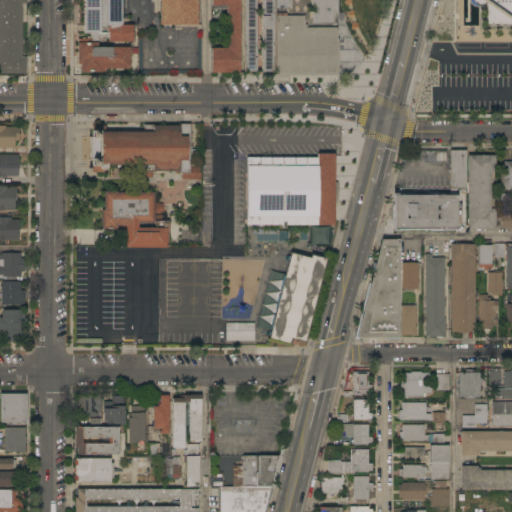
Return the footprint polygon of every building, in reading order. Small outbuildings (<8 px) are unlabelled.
[(0,74),(0,0),(27,0),(27,3),(21,3),(21,57),(26,57),(26,74),(0,74)] [(120,0),(121,25),(133,25),(133,42),(109,42),(109,37),(98,37),(98,47),(130,47),(130,69),(105,69),(105,72),(81,72),(81,64),(78,64),(78,39),(90,39),(90,33),(84,33),(84,0),(120,0)] [(160,0),(197,0),(197,25),(160,25),(160,0)] [(240,0),(240,73),(211,73),(211,48),(227,48),(227,8),(212,8),(212,0),(240,0)] [(256,0),(256,72),(244,72),(244,0),(256,0)] [(273,0),(274,72),(262,72),(261,0),(273,0)] [(337,0),(337,24),(331,24),(312,24),(312,9),(290,9),(290,10),(276,10),(276,0),(337,0)] [(511,0),(511,26),(486,26),(486,4),(483,4),(481,5),(479,6),(475,6),(473,3),(471,0),(511,0)] [(338,74),(338,76),(276,75),(277,16),(305,16),(305,21),(305,25),(307,25),(307,28),(338,28),(337,39),(339,39),(339,72),(338,72),(338,74)] [(90,137),(93,137),(93,126),(105,126),(105,132),(144,132),(144,125),(154,125),(154,126),(179,126),(179,124),(190,124),(190,167),(201,167),(201,179),(182,180),(182,174),(175,174),(175,172),(152,172),(152,178),(146,178),(146,172),(140,172),(140,165),(108,165),(108,168),(107,169),(106,170),(105,170),(105,173),(92,173),(93,160),(90,160),(90,137)] [(0,148),(0,126),(6,126),(6,128),(19,128),(19,141),(15,141),(15,148),(0,148)] [(466,189),(451,189),(451,187),(450,187),(450,150),(466,150),(466,189)] [(0,155),(19,155),(18,177),(7,177),(7,178),(0,178),(0,155)] [(334,183),(338,183),(338,200),(334,200),(334,225),(247,225),(247,158),(317,158),(317,155),(328,155),(334,155),(334,183)] [(495,156),(495,171),(490,171),(490,209),(495,209),(495,229),(468,229),(467,156),(495,156)] [(511,162),(511,193),(506,193),(507,187),(504,187),(504,179),(503,179),(504,162),(511,162)] [(7,209),(7,210),(0,210),(0,186),(6,186),(6,188),(9,188),(9,187),(17,187),(17,201),(15,201),(15,209),(7,209)] [(156,222),(169,221),(169,246),(167,246),(167,248),(126,248),(126,228),(101,228),(101,211),(103,211),(103,192),(117,191),(117,193),(154,192),(154,224),(138,224),(138,228),(156,228),(156,222)] [(392,194),(398,194),(398,196),(457,195),(457,230),(398,230),(398,232),(392,232),(392,194)] [(511,229),(501,229),(501,215),(511,215),(511,229)] [(0,240),(0,218),(11,218),(11,220),(20,220),(20,240),(0,240)] [(328,244),(328,227),(311,227),(311,244),(328,244)] [(399,240),(399,338),(357,338),(357,337),(370,284),(371,285),(374,269),(374,264),(376,264),(382,240),(399,240)] [(474,332),(451,332),(451,260),(450,260),(450,244),(475,244),(474,332)] [(505,267),(504,267),(504,258),(495,258),(495,244),(511,244),(511,288),(505,288),(505,267)] [(492,267),(488,267),(488,271),(483,271),(483,267),(478,267),(479,245),(492,245),(492,267)] [(305,342),(291,339),(289,345),(268,340),(290,253),(310,258),(311,255),(326,259),(305,342)] [(21,277),(4,277),(4,279),(0,279),(0,255),(2,255),(2,254),(20,254),(20,260),(25,260),(25,272),(21,272),(21,277)] [(444,271),(445,271),(446,278),(444,278),(444,301),(445,301),(446,307),(444,307),(444,319),(446,319),(446,326),(447,326),(447,330),(445,330),(445,338),(425,338),(425,254),(432,254),(432,258),(444,258),(444,271)] [(418,290),(402,290),(401,263),(418,263),(418,290)] [(487,273),(502,273),(502,296),(492,296),(492,292),(487,292),(487,273)] [(21,282),(21,290),(25,290),(25,305),(1,305),(1,282),(21,282)] [(483,330),(483,326),(478,326),(478,301),(479,301),(479,295),(487,294),(487,298),(490,298),(490,301),(498,301),(498,311),(495,311),(495,316),(497,316),(497,326),(492,326),(492,329),(483,330)] [(416,336),(401,336),(401,306),(416,306),(416,336)] [(0,318),(2,318),(2,310),(20,310),(20,313),(25,313),(25,328),(20,328),(20,339),(16,339),(16,343),(6,343),(6,340),(2,340),(2,331),(0,331),(0,318)] [(226,342),(226,324),(254,324),(255,342),(226,342)] [(480,396),(474,396),(474,398),(465,398),(465,397),(460,397),(459,373),(465,373),(465,370),(474,370),(474,372),(480,372),(480,396)] [(511,399),(503,399),(503,397),(492,397),(492,389),(498,389),(498,387),(500,387),(500,388),(503,388),(503,372),(509,372),(509,370),(511,370),(511,389),(511,399)] [(368,385),(371,385),(371,390),(368,390),(368,392),(353,392),(353,372),(368,372),(368,385)] [(411,373),(411,372),(421,372),(421,373),(429,373),(429,380),(418,380),(418,386),(429,386),(429,388),(431,388),(431,393),(425,393),(425,397),(403,398),(403,391),(401,391),(401,381),(403,381),(403,373),(411,373)] [(449,391),(435,391),(435,374),(449,374),(449,391)] [(0,394),(26,394),(27,425),(22,425),(22,423),(16,423),(16,424),(9,424),(9,423),(2,423),(1,399),(0,399),(0,394)] [(184,449),(172,449),(172,398),(184,398),(184,396),(189,396),(189,395),(200,395),(200,441),(189,441),(189,403),(184,403),(184,449)] [(79,396),(101,396),(101,411),(99,411),(99,417),(81,417),(81,411),(76,411),(76,400),(79,400),(79,396)] [(123,402),(124,402),(125,425),(114,425),(114,422),(104,423),(103,409),(113,409),(113,397),(123,396),(123,402)] [(169,434),(159,434),(159,431),(161,431),(161,428),(153,428),(153,407),(158,407),(158,404),(160,404),(160,396),(169,396),(169,434)] [(353,400),(368,400),(368,414),(371,413),(371,419),(368,419),(368,420),(353,420),(353,400)] [(511,401),(511,427),(492,427),(491,402),(511,401)] [(399,420),(399,411),(402,411),(402,403),(425,403),(425,414),(430,414),(430,421),(399,420)] [(474,416),(474,405),(487,405),(486,427),(481,427),(481,424),(475,424),(475,428),(462,428),(462,416),(474,416)] [(129,414),(131,414),(131,406),(145,406),(145,441),(138,441),(138,444),(128,444),(129,414)] [(445,423),(442,423),(441,429),(435,429),(435,423),(432,423),(432,413),(445,413),(445,423)] [(368,425),(368,438),(372,438),(371,444),(368,443),(368,445),(353,445),(353,437),(345,437),(345,432),(341,432),(341,424),(368,425)] [(424,425),(424,436),(428,436),(428,434),(444,434),(444,443),(428,443),(428,441),(424,441),(424,442),(399,442),(399,432),(402,432),(402,425),(424,425)] [(5,428),(25,428),(25,437),(26,437),(26,443),(25,443),(25,453),(4,453),(5,428)] [(118,455),(77,455),(77,448),(75,448),(75,428),(118,428),(118,455)] [(511,431),(511,451),(479,451),(479,453),(477,453),(477,455),(461,455),(461,432),(511,431)] [(159,444),(159,456),(148,456),(148,444),(159,444)] [(199,487),(183,487),(183,481),(187,481),(186,463),(183,463),(183,457),(185,457),(185,450),(187,450),(187,445),(198,444),(199,487)] [(448,480),(431,480),(431,473),(429,473),(429,466),(431,466),(431,463),(430,463),(430,446),(448,446),(448,480)] [(424,448),(424,452),(427,452),(427,456),(424,456),(424,462),(419,462),(419,460),(403,460),(403,458),(399,458),(399,452),(403,452),(403,448),(424,448)] [(368,449),(368,464),(372,464),(372,471),(368,471),(368,472),(354,472),(354,474),(328,474),(328,460),(340,460),(340,462),(343,462),(351,462),(351,450),(368,449)] [(233,465),(242,465),(242,456),(279,456),(271,487),(233,487),(233,465)] [(167,458),(167,459),(173,459),(173,458),(179,457),(180,475),(179,475),(179,478),(159,478),(158,458),(167,458)] [(0,459),(12,459),(12,460),(16,460),(16,469),(12,469),(12,470),(0,470),(0,459)] [(75,483),(75,482),(74,482),(74,475),(76,475),(76,466),(74,466),(74,460),(76,460),(76,459),(110,459),(110,464),(113,464),(113,478),(110,478),(110,483),(75,483)] [(424,465),(424,467),(427,467),(427,470),(428,470),(428,473),(427,473),(427,474),(424,474),(424,479),(418,479),(418,478),(403,478),(403,476),(399,476),(399,469),(403,469),(403,465),(424,465)] [(511,490),(461,490),(461,466),(477,466),(477,468),(479,468),(479,470),(511,470),(511,490)] [(0,472),(17,472),(17,487),(0,487),(0,472)] [(353,487),(350,487),(350,483),(353,483),(353,477),(368,477),(368,484),(373,484),(373,491),(368,491),(368,500),(353,500),(353,487)] [(321,494),(321,478),(344,478),(344,484),(341,484),(341,488),(342,488),(342,491),(341,491),(341,494),(321,494)] [(448,508),(431,508),(431,506),(428,506),(428,496),(431,496),(431,489),(435,489),(435,481),(446,481),(446,489),(448,489),(448,508)] [(402,500),(402,498),(398,498),(398,484),(402,484),(402,483),(424,483),(424,487),(427,487),(427,491),(428,491),(428,493),(427,493),(427,494),(424,494),(424,500),(402,500)] [(271,487),(264,511),(220,511),(220,487),(233,487),(271,487)] [(0,511),(0,489),(17,489),(17,493),(15,493),(15,498),(18,498),(20,501),(20,504),(17,507),(22,507),(22,511),(0,511)] [(198,489),(198,511),(75,511),(75,498),(77,498),(77,489),(198,489)] [(338,506),(338,498),(347,498),(347,506),(338,506)]
